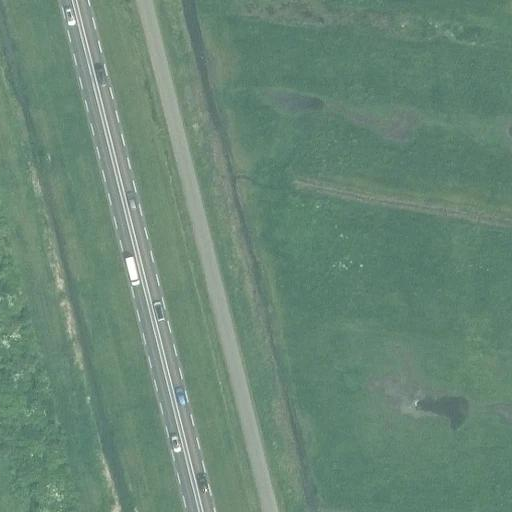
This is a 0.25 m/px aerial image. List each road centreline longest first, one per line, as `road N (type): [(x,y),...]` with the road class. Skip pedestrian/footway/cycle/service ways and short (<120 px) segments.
road 1 (primary): [(76,0),(202,511)]
road 2 (unclassified): [(267,511),(143,0)]
